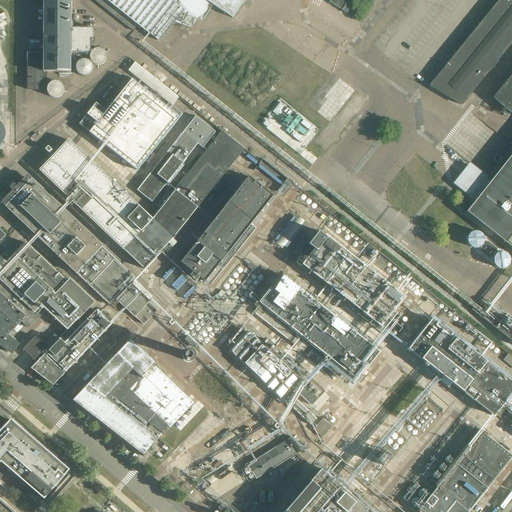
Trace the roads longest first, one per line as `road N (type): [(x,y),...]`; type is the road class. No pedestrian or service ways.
road 1 (unknown): [(142,51),(293,175),(337,200),(361,198)]
road 2 (unknown): [(142,51),(194,24),(261,19),(330,39),(351,59)]
road 3 (unknown): [(361,198),(347,166),(358,139),(384,94),(452,21)]
